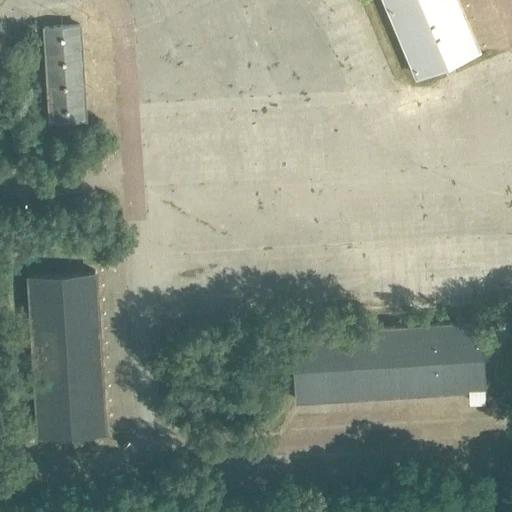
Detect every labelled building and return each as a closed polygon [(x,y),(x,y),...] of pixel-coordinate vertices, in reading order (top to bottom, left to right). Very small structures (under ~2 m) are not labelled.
[(479,50),(457,0),(385,0),(417,76),(479,50)] [(50,121),(86,119),(80,25),(44,28),(50,121)] [(106,431),(96,271),(29,276),(39,435),(62,434),(62,446),(83,445),(83,432),(106,431)] [(293,333),(297,400),(469,389),(470,401),(486,400),(481,321),(293,333)] [(497,511),(511,511),(511,501),(496,503),(497,511)]
